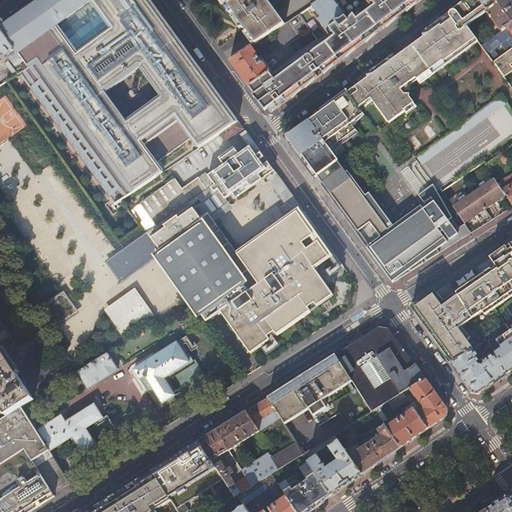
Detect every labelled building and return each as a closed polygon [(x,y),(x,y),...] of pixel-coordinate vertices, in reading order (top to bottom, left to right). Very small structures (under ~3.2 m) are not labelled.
[(148,0),(44,0),(1,30),(28,68),(19,74),(115,204),(163,172),(157,163),(192,138),(199,148),(220,134),(224,131),(237,122),(148,0)] [(223,0),(227,4),(229,7),(232,12),(235,16),(240,23),(243,28),(248,35),(249,34),(250,35),(256,44),(261,40),(286,24),(268,0),(223,0)] [(333,0),(320,0),(310,7),(331,38),(273,78),(269,72),(249,86),(266,110),(268,108),(271,113),(421,0),(420,0),(348,0),(338,7),(333,0)] [(467,0),(415,39),(430,60),(435,67),(455,53),(456,54),(468,45),(471,48),(479,43),(467,27),(472,23),(487,12),(503,0),(467,0)] [(511,24),(511,1),(511,0),(503,0),(487,12),(493,21),(497,18),(500,21),(495,24),(501,32),(511,24)] [(486,43),(472,23),(467,27),(479,43),(481,46),(486,43)] [(487,54),(501,44),(507,53),(511,49),(511,24),(501,32),(486,43),(481,46),(483,48),(487,54)] [(28,68),(1,30),(0,30),(0,61),(7,57),(8,62),(6,64),(12,72),(15,77),(28,68)] [(373,75),(348,93),(359,108),(371,100),(373,102),(430,60),(415,39),(370,73),(373,75)] [(468,45),(456,54),(458,57),(471,48),(468,45)] [(251,47),(230,61),(249,86),(269,72),(260,60),(262,59),(260,56),(258,57),(251,47)] [(494,63),(497,67),(504,78),(511,72),(511,49),(507,53),(494,63)] [(269,72),(271,71),(262,59),(260,60),(269,72)] [(430,60),(373,102),(385,118),(392,114),(411,100),(410,98),(411,85),(435,67),(430,60)] [(0,86),(7,82),(15,77),(12,72),(0,79),(0,86)] [(285,136),(316,178),(338,161),(330,149),(356,130),(353,126),(357,122),(354,118),(362,112),(359,108),(348,93),(346,91),(285,136)] [(392,114),(385,118),(389,124),(405,112),(405,111),(415,104),(411,100),(392,114)] [(226,142),(243,129),(237,122),(224,131),(220,134),(226,142)] [(90,224),(55,163),(33,175),(25,160),(23,161),(11,140),(0,146),(0,188),(60,295),(107,268),(98,253),(110,246),(96,221),(90,224)] [(220,165),(205,176),(222,201),(265,170),(247,146),(235,154),(233,150),(217,161),(220,165)] [(421,206),(424,210),(396,230),(394,226),(370,193),(364,197),(338,161),(316,178),(393,284),(440,254),(464,239),(471,234),(465,225),(459,229),(437,191),(438,191),(432,184),(414,158),(395,171),(421,206)] [(511,175),(497,185),(502,192),(505,196),(507,199),(510,204),(511,205),(511,175)] [(172,179),(137,204),(158,234),(189,212),(186,208),(207,193),(196,178),(180,190),(172,179)] [(473,193),(485,211),(505,196),(502,192),(497,185),(493,179),(493,178),(491,179),(487,181),(482,184),(479,186),(481,188),(473,193)] [(465,225),(485,211),(473,193),(466,199),(464,197),(462,198),(457,203),(452,207),(465,225)] [(396,230),(424,210),(421,206),(394,226),(396,230)] [(490,211),(494,219),(504,214),(500,207),(490,211)] [(314,268),(334,254),(301,209),(237,254),(208,212),(156,249),(172,271),(193,300),(207,321),(221,311),(251,353),(333,295),(314,268)] [(121,283),(157,258),(143,237),(106,262),(121,283)] [(467,286),(457,293),(487,342),(491,347),(493,352),(508,374),(511,371),(511,248),(499,258),(498,257),(496,255),(494,255),(492,257),(492,258),(492,260),(497,267),(500,271),(498,272),(511,292),(511,328),(510,330),(504,321),(500,324),(496,317),(500,315),(494,306),(500,302),(499,301),(485,281),(484,281),(483,282),(482,282),(481,282),(480,282),(479,282),(478,282),(477,282),(476,282),(476,283),(475,283),(474,283),(473,283),(473,284),(472,284),(471,284),(470,284),(470,285),(469,285),(469,286),(468,286),(467,286),(467,287),(467,286)] [(190,302),(193,300),(172,271),(156,249),(153,251),(190,302)] [(136,285),(155,314),(181,297),(158,261),(120,285),(125,292),(136,285)] [(485,281),(499,301),(511,292),(498,272),(500,271),(497,267),(492,271),(491,269),(467,286),(467,287),(467,286),(468,286),(469,286),(469,285),(470,285),(470,284),(471,284),(472,284),(473,284),(473,283),(474,283),(475,283),(476,283),(476,282),(477,282),(478,282),(479,282),(480,282),(481,282),(482,282),(483,282),(484,281),(485,281)] [(66,293),(45,305),(58,327),(79,315),(66,293)] [(133,293),(107,312),(126,339),(152,321),(133,293)] [(418,311),(416,313),(452,363),(474,350),(485,343),(487,342),(457,293),(444,302),(437,293),(416,308),(418,311)] [(404,393),(426,380),(389,329),(379,327),(335,355),(351,381),(371,413),(375,411),(379,408),(388,403),(404,393)] [(27,355),(38,349),(33,341),(22,348),(27,355)] [(201,380),(178,343),(135,369),(141,379),(145,376),(147,379),(148,378),(164,403),(201,380)] [(8,417),(23,407),(34,400),(25,385),(24,384),(21,379),(18,374),(9,361),(3,350),(0,346),(0,408),(2,407),(8,417)] [(9,361),(18,374),(21,372),(6,348),(3,350),(9,361)] [(452,363),(452,364),(472,392),(479,394),(488,388),(508,374),(493,352),(491,353),(493,356),(484,362),(483,366),(479,365),(479,362),(477,358),(479,357),(474,350),(452,363)] [(118,369),(108,354),(88,367),(98,382),(118,369)] [(351,381),(335,355),(267,398),(283,424),(310,407),(322,400),(351,381)] [(448,409),(426,380),(404,393),(408,400),(414,408),(417,406),(413,401),(416,399),(420,404),(421,403),(423,406),(421,408),(422,410),(417,413),(428,429),(438,422),(447,416),(448,409)] [(408,400),(404,393),(388,403),(393,410),(408,400)] [(283,424),(267,398),(216,430),(229,450),(229,451),(258,432),(258,433),(260,432),(270,443),(284,433),(288,431),(283,424)] [(327,406),(322,400),(310,407),(314,414),(327,406)] [(38,430),(50,450),(74,435),(85,452),(98,444),(87,427),(103,417),(95,404),(66,422),(62,415),(38,430)] [(0,511),(30,511),(55,497),(34,462),(51,451),(50,450),(38,430),(23,407),(8,417),(1,421),(0,421),(0,511)] [(387,420),(379,408),(375,411),(383,423),(387,420)] [(414,439),(428,429),(417,413),(414,408),(386,427),(401,448),(414,439)] [(381,461),(401,448),(386,427),(385,425),(377,430),(381,435),(361,449),(358,447),(357,446),(354,446),(346,451),(362,474),(381,461)] [(511,435),(505,426),(500,429),(511,444),(511,435)] [(229,450),(216,430),(199,441),(223,479),(234,496),(237,495),(252,486),(246,476),(235,483),(230,475),(234,472),(230,467),(226,469),(221,461),(219,462),(216,458),(229,450)] [(296,443),(288,431),(284,433),(292,445),(296,443)] [(346,451),(335,435),(303,455),(331,496),(346,485),(362,474),(346,451)] [(223,479),(199,441),(152,471),(169,497),(176,509),(223,479)] [(271,474),(303,455),(296,443),(292,445),(271,458),(268,454),(242,470),(246,476),(252,486),(271,474)] [(307,511),(316,507),(331,496),(303,455),(271,474),(297,511),(307,511)] [(152,471),(86,511),(156,511),(154,508),(157,506),(158,508),(171,500),(152,471)] [(252,486),(237,495),(246,507),(249,511),(297,511),(271,474),(252,486)] [(497,503),(487,510),(487,511),(511,511),(511,498),(506,497),(497,503)]
